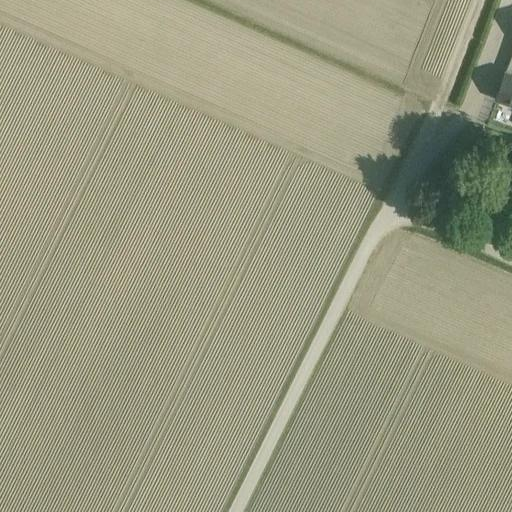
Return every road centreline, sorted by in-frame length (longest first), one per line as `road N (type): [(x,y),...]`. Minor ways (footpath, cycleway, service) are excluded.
road 1 (unclassified): [(240,511),(386,219),(415,220)]
road 2 (unknown): [(386,219),(511,14)]
